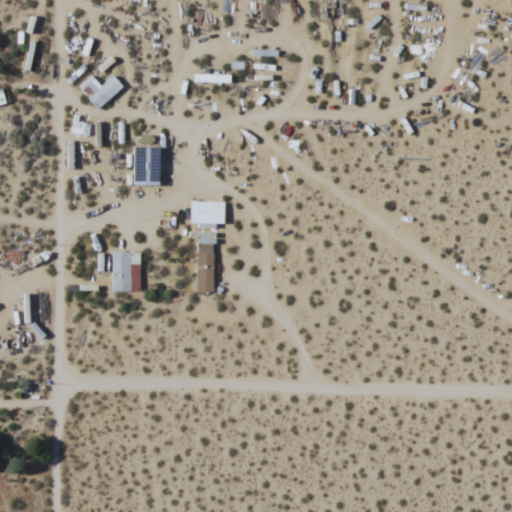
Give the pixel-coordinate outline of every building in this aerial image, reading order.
[(341,0),(321,3),(322,16),(343,14),(341,0)] [(194,82),(228,82),(228,73),(194,73),(194,82)] [(122,85),(111,74),(87,98),(98,109),(122,85)] [(111,291),(139,291),(139,251),(111,251),(111,291)] [(212,252),(195,252),(195,291),(212,291),(212,252)]
